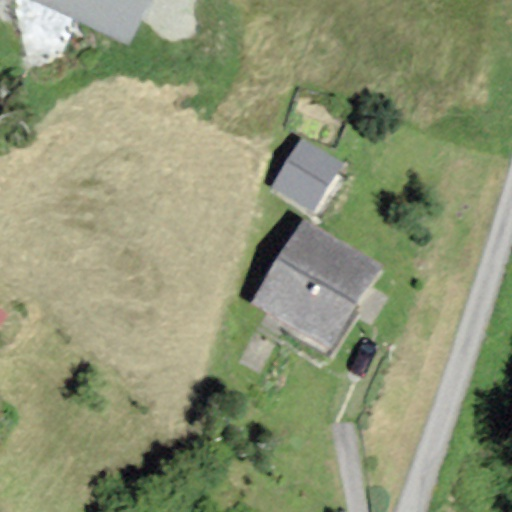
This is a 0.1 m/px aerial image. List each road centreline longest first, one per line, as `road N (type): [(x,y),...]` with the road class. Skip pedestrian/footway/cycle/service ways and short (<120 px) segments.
road 1 (unclassified): [(405,511),(511,208)]
road 2 (track): [(369,347),(345,406),(358,511)]
